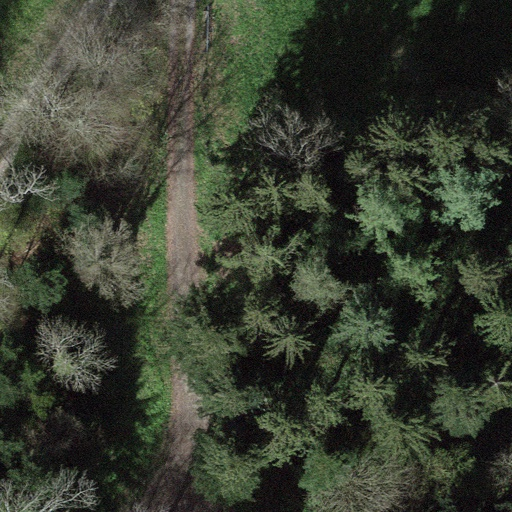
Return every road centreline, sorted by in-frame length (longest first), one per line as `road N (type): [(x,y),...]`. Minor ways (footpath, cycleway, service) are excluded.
road 1 (track): [(184,0),(182,211),(210,469),(228,511)]
road 2 (track): [(103,0),(0,146)]
